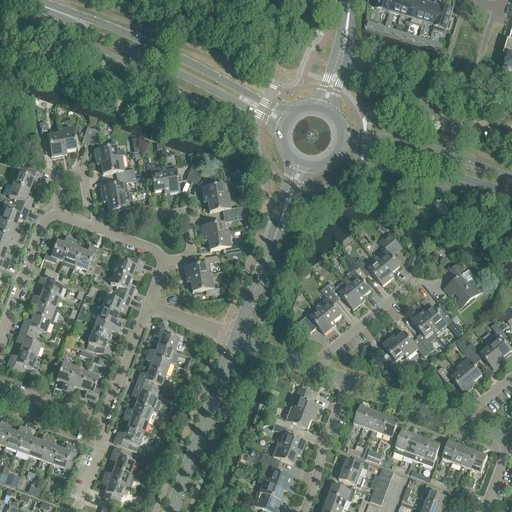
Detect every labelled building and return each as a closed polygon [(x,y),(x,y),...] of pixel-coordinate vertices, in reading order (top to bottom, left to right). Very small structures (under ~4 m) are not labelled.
[(392,0),(377,0),(377,1),(379,2),(376,11),(388,14),(392,0)] [(392,0),(388,14),(389,14),(389,13),(400,17),(405,0),(392,0)] [(417,2),(409,0),(405,0),(400,17),(411,20),(410,25),(411,20),(417,2)] [(429,6),(417,2),(411,20),(410,25),(422,29),(429,6)] [(440,9),(429,6),(422,29),(423,24),(434,27),(433,32),(440,8),(440,9)] [(452,12),(440,8),(433,32),(445,36),(447,30),(449,30),(451,24),(449,23),(452,12)] [(511,29),(508,41),(503,56),(508,57),(505,65),(504,69),(504,70),(511,72),(511,29)] [(66,157),(66,154),(65,154),(64,145),(59,146),(57,138),(48,139),(46,125),(40,126),(42,140),(47,139),(51,160),(66,157)] [(56,127),(57,134),(57,138),(59,146),(64,145),(65,154),(66,154),(76,152),(72,131),(62,133),(61,127),(56,127)] [(88,147),(93,132),(87,130),(81,144),(88,147)] [(97,134),(93,132),(88,147),(93,149),(99,134),(97,134)] [(94,153),(97,168),(101,168),(100,167),(109,166),(108,161),(117,160),(117,159),(121,159),(124,158),(123,152),(116,153),(115,149),(107,151),(94,153)] [(120,180),(135,178),(134,172),(123,173),(121,159),(117,159),(117,160),(108,161),(109,166),(100,167),(101,168),(102,178),(119,175),(120,180)] [(148,163),(142,164),(144,179),(145,182),(151,181),(153,194),(163,193),(162,184),(167,183),(166,175),(165,171),(165,169),(155,171),(154,167),(148,165),(148,163)] [(167,183),(162,184),(163,193),(164,197),(179,194),(176,173),(175,169),(174,167),(165,169),(165,171),(166,175),(167,183)] [(13,187),(29,193),(31,187),(36,188),(40,177),(18,169),(16,175),(18,176),(13,187)] [(185,183),(191,186),(196,171),(191,169),(185,183)] [(196,171),(191,186),(197,188),(202,173),(196,171)] [(104,205),(108,205),(115,203),(116,203),(115,199),(123,197),(127,196),(125,186),(136,184),(135,178),(120,180),(121,187),(101,190),(104,205)] [(201,190),(203,206),(208,205),(216,203),(215,199),(224,197),(223,197),(228,196),(226,186),(222,187),(212,188),(211,182),(200,184),(201,190)] [(13,207),(26,213),(31,201),(27,199),(29,193),(13,187),(9,200),(15,202),(13,207)] [(127,218),(141,216),(140,209),(133,211),(131,196),(127,196),(123,197),(115,199),(116,203),(115,203),(108,205),(109,215),(117,213),(126,212),(127,218)] [(226,212),(227,218),(241,216),(240,209),(230,211),(228,196),(223,197),(224,197),(215,199),(216,203),(208,205),(210,215),(226,212)] [(0,221),(0,223),(16,229),(18,223),(22,224),(26,213),(13,207),(11,213),(4,211),(0,221)] [(241,216),(227,218),(228,224),(242,222),(242,221),(241,216)] [(0,236),(15,242),(17,236),(13,235),(16,229),(0,223),(0,236)] [(202,229),(204,244),(208,243),(217,242),(216,237),(224,235),(223,225),(202,229)] [(228,234),(224,235),(216,237),(217,242),(208,243),(210,253),(226,251),(227,257),(236,255),(243,254),(242,248),(231,250),(228,234)] [(0,249),(7,252),(9,246),(13,248),(15,242),(3,237),(0,236),(0,249)] [(387,253),(375,263),(378,266),(378,265),(383,272),(387,269),(392,276),(393,276),(401,269),(390,256),(400,248),(402,251),(403,251),(391,236),(380,244),(387,253)] [(49,248),(44,262),(55,266),(57,262),(63,264),(71,244),(65,242),(63,246),(57,244),(54,250),(49,248)] [(71,244),(63,264),(75,269),(81,253),(75,250),(76,246),(71,244)] [(5,258),(7,252),(0,249),(0,270),(4,272),(9,260),(5,258)] [(75,269),(73,275),(78,277),(80,271),(87,273),(86,275),(92,277),(100,255),(89,251),(87,255),(81,253),(75,269)] [(184,270),(187,285),(191,285),(191,284),(199,283),(198,278),(207,277),(205,267),(220,264),(218,258),(203,261),(204,267),(184,270)] [(115,274),(131,280),(133,275),(137,276),(142,264),(128,259),(126,265),(119,262),(115,274)] [(383,289),(395,278),(393,276),(392,276),(387,269),(383,272),(378,265),(378,266),(370,272),(360,261),(356,265),(365,277),(370,273),(383,289)] [(361,280),(365,277),(356,265),(351,269),(355,273),(346,280),(343,283),(344,284),(348,290),(354,297),(358,293),(363,300),(371,293),(361,280)] [(457,282),(445,292),(451,299),(455,296),(461,303),(457,306),(460,311),(480,295),(473,287),(478,283),(470,272),(467,274),(460,265),(450,273),(457,281),(456,281),(457,282)] [(57,282),(59,276),(46,272),(44,278),(57,282)] [(117,289),(115,295),(129,300),(133,288),(129,287),(131,280),(115,274),(110,287),(117,289)] [(191,284),(191,285),(192,295),(209,292),(210,298),(225,296),(224,290),(213,291),(211,276),(207,277),(198,278),(199,283),(191,284)] [(43,294),(59,300),(64,288),(43,280),(41,287),(45,288),(43,294)] [(353,313),(366,303),(363,300),(358,293),(354,297),(344,284),(336,290),(331,285),(326,289),(336,301),(341,297),(353,313)] [(331,304),(336,301),(326,289),(321,293),(328,301),(316,311),(324,321),(328,318),(333,324),(334,324),(342,317),(331,304)] [(34,304),(55,312),(59,300),(43,294),(40,300),(36,299),(34,304)] [(129,300),(115,295),(113,300),(106,298),(101,310),(118,316),(120,310),(124,312),(129,300)] [(34,318),(50,324),(55,312),(34,304),(32,310),(36,312),(34,318)] [(97,322),(118,330),(120,324),(115,323),(118,316),(109,313),(101,310),(96,308),(92,320),(97,322)] [(454,335),(459,331),(449,320),(445,323),(434,310),(427,317),(426,317),(432,324),(428,326),(434,333),(433,333),(436,336),(447,327),(454,335)] [(511,327),(511,326),(511,310),(503,317),(511,327)] [(324,337),(336,327),(334,324),(333,324),(328,318),(324,321),(316,311),(303,322),(312,333),(318,329),(324,337)] [(428,343),(436,336),(433,333),(434,333),(428,326),(432,324),(426,317),(427,317),(424,314),(412,324),(422,335),(417,339),(420,343),(430,355),(435,351),(428,343)] [(23,334),(37,340),(39,334),(46,336),(50,324),(34,318),(32,324),(27,322),(23,334)] [(93,334),(109,340),(111,334),(116,335),(118,330),(97,322),(93,334)] [(501,341),(506,337),(496,325),(491,329),(498,337),(486,347),(489,350),(494,356),(498,354),(503,360),(511,353),(501,341)] [(175,334),(161,328),(157,340),(161,342),(159,348),(175,354),(179,342),(173,340),(175,334)] [(21,354),(37,360),(41,348),(35,345),(37,340),(23,334),(19,346),(23,347),(21,354)] [(86,352),(94,355),(107,360),(111,348),(107,346),(109,340),(93,334),(88,346),(86,352)] [(425,359),(430,355),(420,343),(416,347),(405,335),(397,341),(402,348),(399,350),(405,357),(404,358),(407,360),(418,351),(425,359)] [(397,341),(395,338),(382,348),(391,358),(386,362),(403,383),(408,378),(396,364),(404,358),(405,357),(399,350),(402,348),(397,341)] [(494,373),(506,363),(503,360),(498,354),(494,356),(489,350),(481,356),(472,345),(467,349),(476,361),(481,357),(494,373)] [(152,352),(150,358),(170,366),(175,354),(159,348),(156,354),(152,352)] [(472,365),(476,361),(467,349),(462,353),(469,361),(457,371),(459,374),(460,374),(465,381),(469,378),(474,384),(482,377),(472,365)] [(9,370),(24,375),(26,370),(32,372),(37,360),(21,354),(18,360),(14,358),(9,370)] [(152,365),(150,371),(166,378),(170,366),(150,358),(148,364),(152,365)] [(54,376),(58,377),(56,383),(63,385),(61,390),(67,392),(75,371),(76,367),(69,365),(69,363),(64,361),(63,363),(61,362),(62,360),(60,359),(54,376)] [(465,397),(477,387),(474,384),(469,378),(465,381),(460,374),(459,374),(451,381),(442,369),(437,374),(447,385),(452,381),(465,397)] [(74,390),(81,392),(87,375),(75,371),(67,392),(73,394),(74,390)] [(143,376),(139,388),(159,396),(161,390),(166,378),(150,371),(147,378),(143,376)] [(87,375),(81,392),(87,394),(85,398),(97,403),(102,389),(97,387),(99,380),(87,375)] [(136,407),(152,413),(157,415),(161,405),(156,403),(159,396),(139,388),(134,400),(138,401),(136,407)] [(299,389),(292,409),(296,411),(295,411),(303,414),(302,418),(310,421),(313,423),(319,408),(313,406),(317,396),(299,389)] [(130,412),(128,417),(148,425),(152,413),(136,407),(134,414),(130,412)] [(277,420),(274,426),(288,431),(291,425),(306,431),(310,421),(302,418),(303,414),(295,411),(296,411),(292,409),(287,424),(277,420)] [(360,409),(354,426),(364,430),(370,412),(360,409)] [(370,412),(364,430),(373,433),(380,416),(370,412)] [(380,416),(373,433),(383,437),(390,420),(380,416)] [(130,424),(127,431),(143,437),(148,425),(128,417),(126,423),(130,424)] [(390,420),(383,437),(393,441),(400,423),(390,420)] [(0,424),(0,446),(5,449),(11,433),(5,431),(7,426),(0,424)] [(279,434),(275,443),(278,445),(290,449),(288,454),(297,457),(296,457),(300,459),(306,444),(286,437),(288,431),(274,426),(272,431),(279,434)] [(11,433),(5,449),(17,453),(25,433),(19,431),(17,435),(11,433)] [(143,437),(127,431),(125,437),(121,436),(116,447),(137,455),(143,437)] [(17,453),(28,457),(34,442),(27,439),(29,435),(25,433),(17,453)] [(394,454),(404,458),(412,436),(402,433),(394,454)] [(413,462),(415,457),(422,440),(412,436),(404,458),(413,462)] [(28,457),(40,462),(48,442),(42,440),(41,444),(34,442),(28,457)] [(423,465),(425,461),(431,443),(422,440),(415,457),(413,462),(423,465)] [(40,462),(52,466),(58,451),(52,448),(54,444),(48,442),(40,462)] [(433,469),(434,465),(441,447),(431,443),(425,461),(423,465),(433,469)] [(442,461),(452,465),(459,448),(449,444),(442,461)] [(263,456),(261,461),(275,467),(277,461),(293,467),(296,457),(297,457),(288,454),(290,449),(278,445),(273,459),(263,456)] [(459,448),(452,465),(462,468),(468,451),(459,448)] [(58,451),(52,466),(65,471),(65,473),(71,475),(79,453),(66,449),(64,453),(58,451)] [(468,451),(462,468),(471,472),(478,455),(468,451)] [(117,465),(114,471),(130,477),(135,465),(128,463),(130,457),(117,452),(112,463),(117,465)] [(478,455),(471,472),(481,476),(488,459),(478,455)] [(347,462),(343,472),(361,479),(364,471),(368,472),(370,466),(355,460),(354,464),(347,462)] [(263,480),(265,480),(269,482),(268,482),(277,485),(275,489),(283,492),(283,493),(287,494),(292,480),(275,473),(278,468),(275,467),(261,461),(259,467),(266,470),(263,480)] [(381,476),(392,480),(394,475),(383,470),(381,476)] [(107,476),(105,481),(126,489),(130,477),(114,471),(112,477),(107,476)] [(361,479),(343,472),(340,482),(357,489),(361,479)] [(7,478),(4,486),(16,490),(18,484),(20,479),(8,475),(7,478)] [(379,481),(390,486),(392,480),(381,476),(379,479),(379,481)] [(275,511),(279,502),(280,503),(283,493),(283,492),(275,489),(277,485),(268,482),(269,482),(265,480),(254,509),(261,511),(275,511)] [(443,489),(444,485),(438,483),(432,480),(430,485),(437,487),(443,489)] [(112,504),(115,505),(119,507),(126,489),(105,481),(103,487),(107,488),(105,495),(107,496),(105,501),(109,503),(112,504)] [(377,485),(377,486),(377,487),(388,491),(390,486),(379,481),(377,485)] [(330,496),(347,503),(351,493),(334,486),(330,496)] [(40,499),(42,492),(30,487),(28,494),(40,499)] [(375,492),(374,492),(386,497),(388,491),(377,487),(375,492)] [(426,503),(444,509),(447,500),(441,497),(442,493),(427,487),(424,494),(429,496),(426,503)] [(465,488),(462,497),(472,500),(475,492),(465,488)] [(374,492),(372,498),(384,502),(386,497),(374,492)] [(142,495),(138,504),(145,507),(148,497),(147,497),(144,496),(142,495)] [(343,511),(347,503),(330,496),(326,506),(343,511)] [(372,498),(370,504),(382,508),(384,502),(372,498)] [(105,501),(103,507),(110,509),(112,504),(109,503),(105,501)] [(422,511),(442,511),(444,509),(426,503),(422,511)]
